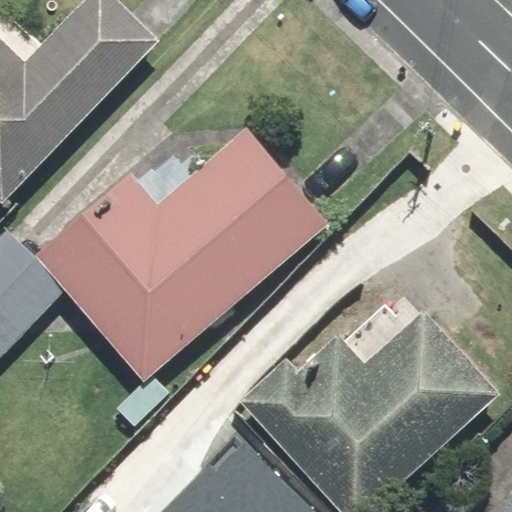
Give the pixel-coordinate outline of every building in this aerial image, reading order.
[(0,0),(0,189),(12,201),(171,38),(131,0),(90,0),(47,45),(0,0)] [(47,252),(154,379),(341,221),(258,124),(206,167),(195,154),(183,164),(175,154),(156,169),(155,167),(145,175),(142,172),(47,252)] [(0,246),(0,363),(75,288),(16,230),(0,246)] [(249,398),(353,511),(378,511),(511,390),(435,306),(424,316),(405,295),(393,306),(389,302),(353,334),(350,330),(309,367),(298,355),(249,398)] [(321,511),(234,433),(162,511),(321,511)]
